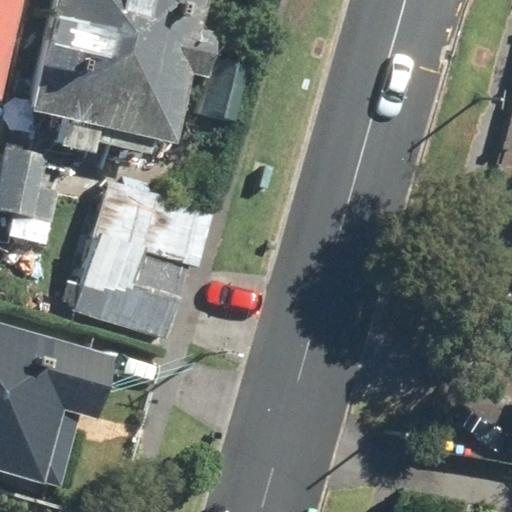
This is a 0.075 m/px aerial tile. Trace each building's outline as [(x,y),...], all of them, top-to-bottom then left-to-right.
[(0,0),(0,48),(11,0),(0,0)] [(43,0),(18,111),(161,144),(176,76),(197,80),(209,26),(189,21),(193,0),(43,0)] [(56,158),(0,144),(0,210),(40,221),(56,158)] [(201,209),(99,180),(83,236),(185,265),(201,209)] [(172,270),(77,242),(56,310),(151,338),(172,270)] [(102,356),(0,327),(0,475),(30,484),(52,407),(85,417),(102,356)]
